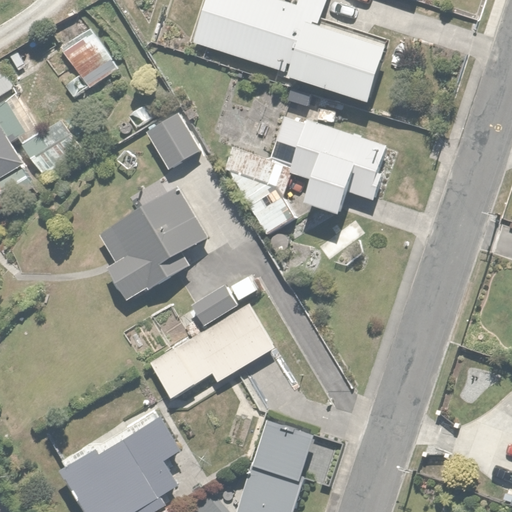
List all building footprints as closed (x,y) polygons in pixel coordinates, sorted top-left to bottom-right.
[(201,0),(189,40),(286,71),(366,97),(386,37),(320,15),(324,0),(299,0),(298,5),(284,0),(201,0)] [(87,27),(43,58),(73,102),(117,72),(87,27)] [(0,206),(42,184),(39,177),(81,154),(60,117),(37,129),(1,62),(0,62),(0,206)] [(177,108),(143,127),(166,166),(199,148),(177,108)] [(389,144),(283,111),(281,116),(269,154),(289,160),(285,172),(309,179),(301,202),(336,213),(343,188),(372,197),(389,144)] [(229,165),(236,148),(211,139),(205,156),(229,165)] [(278,185),(248,205),(270,238),(300,218),(278,185)] [(193,247),(207,239),(179,188),(97,233),(112,260),(103,265),(121,298),(198,256),(193,247)] [(190,306),(200,323),(257,290),(247,273),(190,306)] [(248,302),(149,361),(174,402),(273,343),(248,302)] [(164,455),(181,446),(161,408),(55,465),(80,511),(129,511),(134,509),(135,511),(151,511),(167,503),(162,493),(180,483),(164,455)] [(248,420),(232,414),(223,439),(239,445),(248,420)] [(263,417),(250,463),(300,477),(313,431),(263,417)] [(294,511),(303,483),(248,467),(233,511),(294,511)]
